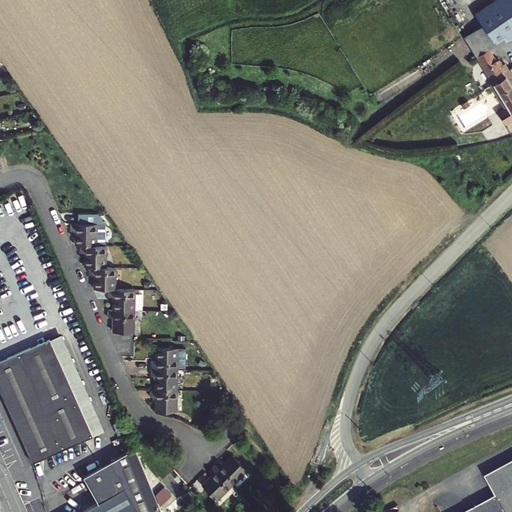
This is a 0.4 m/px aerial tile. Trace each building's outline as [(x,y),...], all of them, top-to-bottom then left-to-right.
[(511,0),(494,0),(476,13),(485,26),(493,38),(500,48),(511,39),(511,0)] [(493,38),(485,26),(478,30),(486,43),(493,38)] [(486,43),(478,30),(467,38),(511,111),(511,110),(511,73),(505,63),(500,66),(486,43)] [(79,229),(79,242),(84,242),(100,243),(101,222),(75,221),(74,229),(79,229)] [(100,243),(84,242),(84,250),(89,250),(88,265),(92,265),(110,265),(110,244),(100,243)] [(110,265),(92,265),(92,272),(97,272),(97,286),(112,286),(118,286),(119,265),(110,265)] [(117,294),(117,308),(138,308),(138,287),(118,286),(112,286),(112,294),(117,294)] [(146,287),(138,287),(138,308),(145,308),(146,287)] [(117,314),(117,330),(136,331),(137,331),(138,308),(117,308),(111,308),(111,314),(117,314)] [(106,430),(63,334),(0,362),(0,387),(33,462),(106,430)] [(155,367),(182,368),(182,347),(160,346),(160,360),(155,360),(155,367)] [(155,374),(160,374),(160,388),(181,388),(182,368),(155,367),(155,374)] [(160,395),(160,409),(181,410),(181,388),(160,388),(155,388),(155,395),(160,395)] [(161,511),(146,476),(135,448),(84,479),(100,504),(87,511),(161,511)] [(220,460),(215,465),(232,482),(247,467),(234,454),(224,463),(220,460)] [(511,511),(511,464),(486,479),(497,498),(470,511),(511,511)] [(213,474),(204,484),(217,497),(232,482),(215,465),(210,470),(213,474)] [(154,492),(161,500),(171,492),(164,484),(154,492)] [(193,497),(191,492),(184,495),(186,501),(193,497)]
